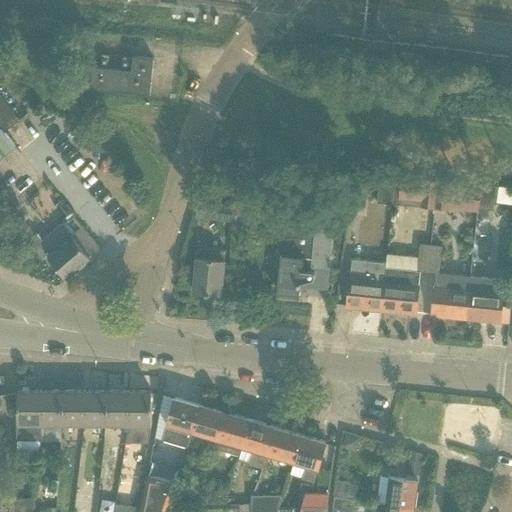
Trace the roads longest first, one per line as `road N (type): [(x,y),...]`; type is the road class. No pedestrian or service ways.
road 1 (tertiary): [(511,389),(245,364),(133,341)]
road 2 (unclassified): [(163,235),(206,105),(239,51),(285,0)]
road 3 (unclassified): [(163,235),(90,289),(64,330)]
